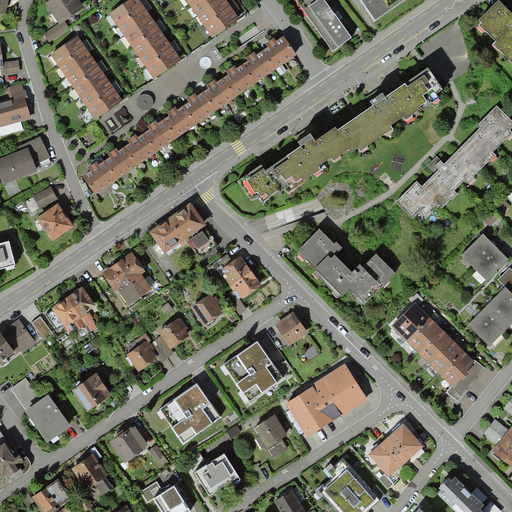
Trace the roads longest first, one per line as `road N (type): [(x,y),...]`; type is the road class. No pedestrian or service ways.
road 1 (residential): [(44,467),(292,291)]
road 2 (residential): [(21,0),(19,30),(37,97),(101,240)]
road 3 (residential): [(399,397),(227,511)]
road 4 (residential): [(325,85),(191,180)]
road 5 (residential): [(450,0),(325,85)]
road 6 (residential): [(292,291),(399,397)]
road 7 (residential): [(191,180),(292,291)]
road 8 (residential): [(101,240),(0,306)]
